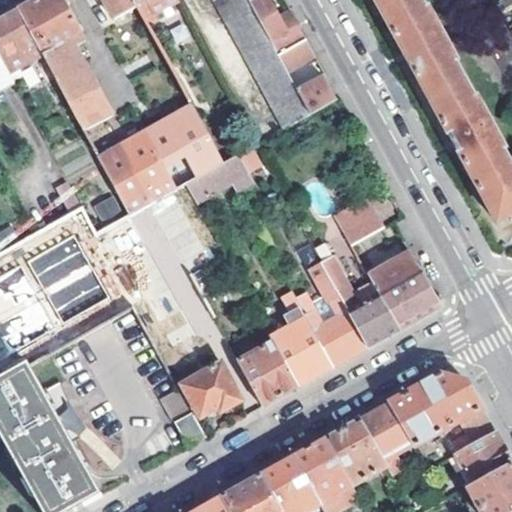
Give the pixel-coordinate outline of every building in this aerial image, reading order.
[(81,34),(62,0),(37,0),(21,9),(44,55),(73,39),(81,34)] [(104,0),(116,19),(137,8),(136,6),(133,0),(104,0)] [(216,0),(215,1),(287,130),(311,116),(300,94),(285,67),(280,58),(248,0),(216,0)] [(248,0),(280,58),(308,43),(293,14),(281,20),(269,0),(248,0)] [(511,171),(501,151),(504,149),(476,99),(473,100),(453,64),(456,63),(427,11),(425,14),(417,0),(373,0),(405,56),(453,144),(496,222),(508,215),(510,221),(511,221),(511,171)] [(0,56),(9,74),(44,55),(21,9),(0,20),(0,56)] [(44,55),(85,133),(115,116),(73,39),(44,55)] [(280,58),(285,67),(292,63),(295,69),(317,57),(308,43),(280,58)] [(0,92),(15,85),(9,74),(0,56),(0,92)] [(300,94),(311,116),(337,101),(326,79),(300,94)] [(192,107),(168,120),(187,156),(199,180),(223,166),(192,107)] [(145,135),(164,170),(187,156),(168,120),(145,135)] [(164,170),(145,135),(124,147),(155,207),(177,194),(164,170)] [(124,147),(100,160),(131,220),(155,207),(124,147)] [(199,180),(187,156),(164,170),(177,194),(189,186),(199,180)] [(256,186),(240,157),(223,166),(235,187),(239,196),(256,186)] [(235,187),(223,166),(199,180),(189,186),(200,206),(235,187)] [(102,224),(122,212),(111,194),(92,206),(102,224)] [(376,215),(371,203),(339,221),(345,232),(376,215)] [(353,248),(385,230),(376,215),(345,232),(353,248)] [(0,361),(110,300),(75,237),(0,278),(0,361)] [(340,256),(358,286),(370,278),(353,248),(340,256)] [(381,297),(400,330),(420,319),(442,306),(424,274),(421,274),(412,256),(370,278),(381,297)] [(323,265),(367,347),(391,335),(400,330),(381,297),(357,309),(333,260),(323,265)] [(297,301),(332,366),(349,357),(367,347),(323,265),(309,272),(329,307),(331,305),(337,318),(323,326),(306,296),(297,301)] [(275,344),(297,386),(314,377),(332,366),(297,301),(294,296),(283,302),(290,317),(286,320),(292,330),(273,340),(275,344)] [(239,363),(262,406),(268,403),(297,386),(275,344),(239,363)] [(214,402),(220,413),(242,402),(222,365),(183,386),(198,411),(214,402)] [(75,511),(99,499),(71,446),(57,420),(42,394),(27,369),(0,383),(0,429),(45,511),(75,511)] [(466,381),(443,374),(424,385),(390,404),(412,443),(414,448),(460,421),(481,409),(466,381)] [(63,383),(42,394),(57,420),(71,446),(75,443),(86,429),(71,407),(63,383)] [(177,391),(160,398),(169,418),(186,411),(177,391)] [(387,467),(393,477),(402,472),(400,467),(393,465),(388,456),(412,443),(390,404),(386,406),(361,421),(387,467)] [(481,409),(460,421),(473,446),(494,433),(481,409)] [(176,426),(189,448),(205,439),(193,416),(176,426)] [(326,440),(352,486),(387,467),(361,421),(332,437),(326,440)] [(473,446),(456,455),(474,485),(511,464),(500,443),(494,433),(473,446)] [(321,506),(353,489),(352,486),(326,440),(322,442),(295,457),(321,506)] [(262,476),(282,511),(310,511),(321,506),(295,457),(289,461),(262,476)] [(474,485),(468,488),(480,511),(511,511),(511,465),(511,464),(474,485)] [(230,511),(282,511),(262,476),(243,487),(223,498),(230,511)] [(434,489),(423,495),(429,506),(440,500),(434,489)] [(197,511),(230,511),(223,498),(218,501),(197,511)]
